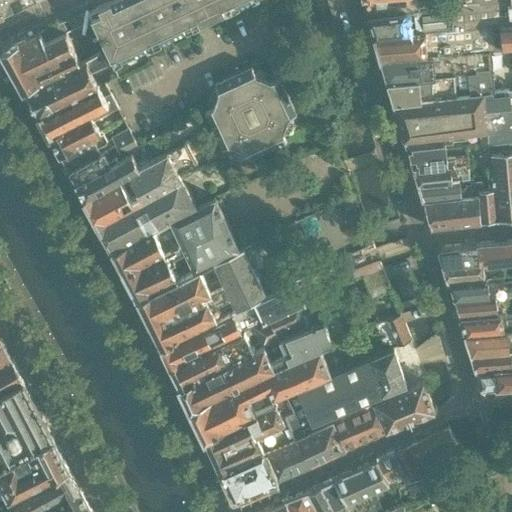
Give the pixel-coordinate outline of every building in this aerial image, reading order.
[(0,0),(0,13),(28,0),(0,0)] [(110,0),(88,10),(95,24),(111,57),(119,54),(121,59),(246,0),(110,0)] [(363,0),(368,17),(427,9),(427,3),(417,4),(416,0),(363,0)] [(427,9),(368,17),(374,36),(431,32),(428,9),(427,9)] [(82,30),(95,24),(88,10),(75,16),(81,29),(82,30)] [(4,48),(25,87),(86,61),(85,59),(80,62),(66,31),(61,33),(56,23),(4,48)] [(489,27),(491,50),(502,49),(511,47),(511,24),(505,26),(499,26),(489,27)] [(489,27),(452,30),(454,53),(458,52),(491,50),(489,27)] [(374,36),(380,58),(439,54),(437,31),(431,32),(374,36)] [(380,58),(387,80),(493,72),(491,50),(458,52),(454,53),(448,53),(439,54),(380,58)] [(25,87),(39,114),(97,85),(90,71),(106,63),(104,58),(100,51),(85,59),(86,61),(25,87)] [(288,116),(296,112),(279,75),(271,79),(255,73),(252,66),(215,83),(218,91),(213,107),(205,110),(213,127),(222,147),(230,143),(246,149),(250,157),(287,140),(283,132),(288,116)] [(387,80),(394,102),(484,93),(494,92),(493,72),(387,80)] [(39,114),(50,134),(90,113),(93,119),(117,107),(110,93),(104,96),(98,85),(97,85),(39,114)] [(394,102),(405,138),(465,132),(481,130),(487,130),(488,145),(511,141),(511,90),(494,92),(484,93),(394,102)] [(50,134),(60,152),(88,138),(89,138),(89,139),(90,140),(91,140),(92,140),(93,140),(94,140),(102,136),(102,134),(104,133),(102,131),(100,132),(93,119),(90,113),(50,134)] [(69,167),(76,180),(132,150),(139,147),(129,128),(112,137),(116,143),(101,151),(69,167),(69,168),(69,167)] [(405,138),(409,153),(445,150),(444,142),(465,140),(465,132),(405,138)] [(60,152),(69,167),(101,151),(98,146),(106,142),(107,138),(104,133),(102,134),(102,136),(94,140),(93,140),(92,140),(91,140),(90,140),(89,139),(89,138),(88,138),(60,152)] [(182,178),(178,173),(197,163),(186,141),(139,164),(85,196),(99,222),(182,178)] [(409,153),(414,169),(468,164),(466,147),(461,148),(462,156),(446,158),(445,150),(409,153)] [(76,180),(85,196),(139,164),(132,150),(76,180)] [(511,151),(490,154),(494,188),(497,219),(511,217),(511,151)] [(414,169),(419,185),(452,181),(451,173),(465,172),(466,180),(470,180),(468,164),(414,169)] [(113,248),(114,248),(153,227),(169,219),(196,205),(182,178),(99,222),(113,248)] [(419,185),(423,201),(471,196),(470,186),(466,186),(467,189),(460,190),(459,181),(452,181),(419,185)] [(470,183),(470,186),(471,196),(479,195),(481,221),(497,219),(494,188),(483,189),(482,181),(470,183)] [(471,196),(423,201),(431,226),(481,221),(479,195),(471,196)] [(169,219),(180,242),(164,250),(153,227),(114,248),(139,296),(239,247),(214,196),(196,205),(169,219)] [(511,238),(476,241),(479,260),(482,260),(486,260),(486,263),(511,260),(511,238)] [(138,296),(163,344),(295,279),(301,277),(296,266),(284,264),(283,263),(258,276),(254,268),(259,265),(260,265),(261,264),(261,263),(261,262),(261,261),(261,260),(252,241),(243,245),(239,247),(139,296),(138,296)] [(443,264),(479,260),(476,241),(441,245),(438,248),(443,264)] [(443,264),(448,281),(484,278),(482,260),(479,260),(443,264)] [(362,274),(371,297),(390,288),(382,267),(362,274)] [(448,281),(454,299),(507,296),(511,295),(511,280),(488,283),(487,278),(484,278),(448,281)] [(163,344),(172,364),(298,303),(305,300),(295,279),(163,344)] [(454,299),(459,316),(505,312),(504,305),(508,305),(507,296),(454,299)] [(172,364),(182,383),(264,346),(279,339),(308,326),(298,303),(172,364)] [(385,349),(394,346),(411,339),(403,320),(400,312),(374,323),(385,349)] [(459,316),(465,334),(511,329),(511,312),(505,312),(459,316)] [(284,353),(288,362),(320,347),(332,341),(322,319),(308,326),(279,339),(286,353),(284,353)] [(511,329),(465,334),(471,351),(511,348),(511,329)] [(0,363),(11,357),(1,337),(0,337),(0,363)] [(191,406),(192,406),(288,362),(284,353),(271,361),(264,346),(182,383),(181,384),(191,406)] [(289,424),(295,436),(304,432),(304,431),(305,431),(303,425),(406,382),(399,361),(394,346),(385,349),(331,372),(273,396),(276,402),(284,421),(288,419),(289,424)] [(192,406),(207,436),(256,412),(257,411),(250,396),(268,388),(273,396),(331,372),(320,347),(288,362),(192,406)] [(511,348),(471,351),(476,369),(494,368),(511,366),(511,348)] [(0,388),(22,378),(12,357),(11,357),(0,363),(0,388)] [(511,366),(494,368),(496,388),(511,386),(511,366)] [(494,368),(476,369),(481,389),(496,388),(494,368)] [(0,462),(52,436),(53,436),(51,433),(47,426),(48,425),(28,388),(24,381),(24,380),(22,377),(22,378),(0,388),(0,462)] [(374,401),(386,429),(435,410),(423,379),(374,401)] [(333,418),(346,447),(386,429),(374,401),(333,418)] [(207,436),(222,468),(263,449),(268,447),(295,436),(289,424),(288,419),(284,421),(276,402),(257,411),(256,412),(207,436)] [(304,432),(295,436),(268,447),(271,454),(266,456),(276,477),(346,447),(333,418),(305,431),(304,431),(304,432)] [(432,433),(445,457),(459,449),(448,425),(432,433)] [(419,439),(432,463),(445,457),(432,433),(419,439)] [(8,498),(68,466),(52,436),(0,462),(0,484),(2,483),(8,498)] [(419,439),(405,445),(419,471),(432,463),(419,439)] [(405,445),(394,450),(406,475),(419,471),(405,445)] [(263,449),(222,468),(227,478),(235,495),(276,477),(266,456),(271,454),(268,447),(263,449)] [(377,458),(389,481),(401,477),(405,484),(421,478),(419,471),(406,475),(394,450),(377,458)] [(331,511),(383,511),(384,511),(373,489),(386,483),(386,482),(388,481),(389,481),(377,458),(321,484),(333,506),(328,508),(331,511)] [(16,511),(33,511),(79,487),(68,466),(8,498),(16,511)] [(331,511),(328,508),(333,506),(321,484),(307,490),(307,491),(317,507),(319,511),(331,511)] [(81,511),(90,507),(79,487),(33,511),(81,511)] [(304,511),(306,511),(317,507),(307,491),(285,498),(292,511),(296,511),(303,509),(304,511)] [(253,511),(292,511),(285,498),(253,511)] [(404,511),(404,503),(397,506),(384,511),(383,511),(404,511)]
